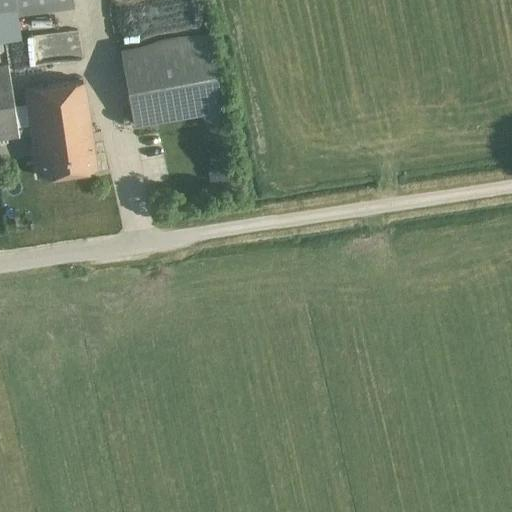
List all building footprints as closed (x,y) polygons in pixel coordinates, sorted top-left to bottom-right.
[(75,6),(73,0),(0,0),(0,41),(20,39),(16,15),(75,6)] [(221,111),(209,36),(119,50),(131,124),(221,111)] [(0,138),(16,136),(5,65),(0,65),(0,138)] [(95,167),(82,79),(25,88),(38,176),(95,167)] [(147,182),(168,178),(162,146),(141,150),(147,182)] [(227,163),(207,165),(209,181),(228,180),(227,163)]
